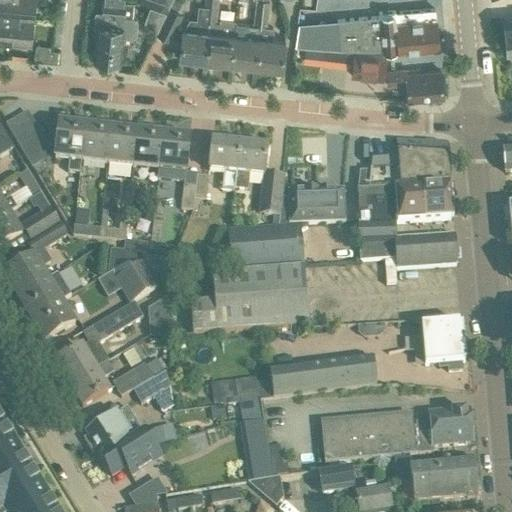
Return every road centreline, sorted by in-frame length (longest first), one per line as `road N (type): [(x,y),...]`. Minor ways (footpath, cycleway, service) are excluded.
road 1 (residential): [(475,122),(328,114),(58,81)]
road 2 (tertiary): [(507,511),(475,122)]
road 3 (tertiary): [(475,122),(464,0)]
